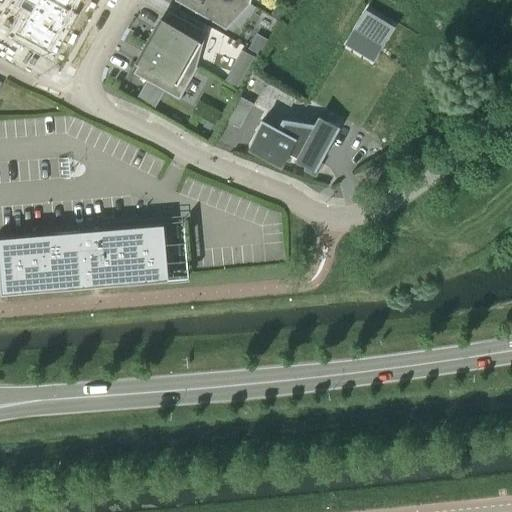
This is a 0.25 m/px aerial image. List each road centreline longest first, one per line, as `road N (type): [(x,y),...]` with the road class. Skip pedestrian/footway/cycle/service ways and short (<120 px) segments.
road 1 (secondary): [(0,406),(511,349)]
road 2 (residential): [(329,218),(78,102),(129,0)]
road 3 (unclassified): [(329,218),(361,218),(445,165),(511,105)]
